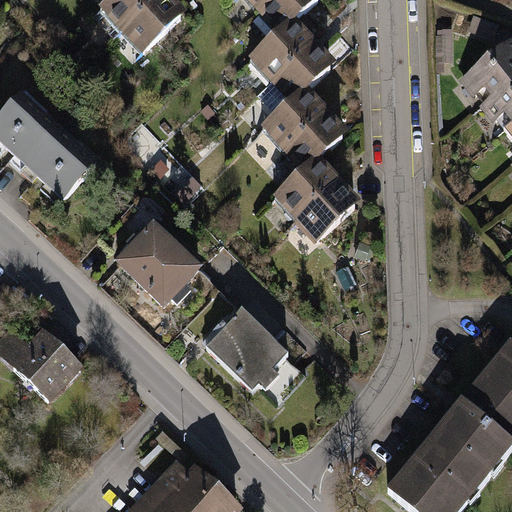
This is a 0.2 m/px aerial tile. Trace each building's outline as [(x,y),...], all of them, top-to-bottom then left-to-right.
[(103,0),(95,7),(144,63),(191,21),(172,0),(103,0)] [(319,0),(248,0),(279,33),(252,58),(293,102),(262,131),(300,171),(273,196),(319,246),(367,202),(326,157),(351,134),(315,95),(342,69),(297,21),(319,0)] [(511,41),(461,82),(511,145),(511,41)] [(100,159),(22,89),(0,113),(0,150),(59,204),(100,159)] [(206,266),(157,218),(115,260),(165,308),(206,266)] [(296,359),(242,308),(205,346),(259,398),(296,359)] [(41,329),(27,345),(11,330),(0,341),(0,361),(51,408),(85,370),(41,329)] [(470,511),(511,464),(511,353),(508,350),(383,495),(403,511),(470,511)] [(248,511),(183,454),(130,511),(248,511)]
